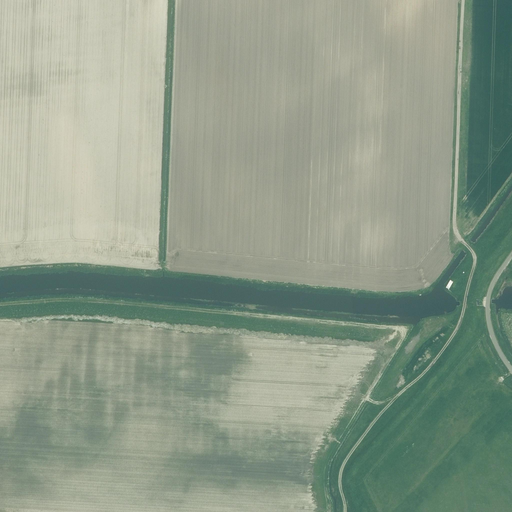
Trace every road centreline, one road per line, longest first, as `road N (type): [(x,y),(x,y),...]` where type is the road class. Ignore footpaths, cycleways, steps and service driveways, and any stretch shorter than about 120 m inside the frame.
road 1 (track): [(363,399),(390,397),(420,377),(465,311),(475,266),(454,227),(462,0)]
road 2 (unclassified): [(511,370),(491,336),(487,311),(494,278),(511,252)]
